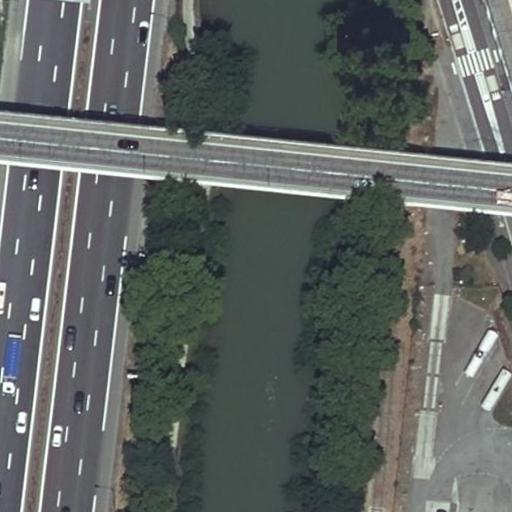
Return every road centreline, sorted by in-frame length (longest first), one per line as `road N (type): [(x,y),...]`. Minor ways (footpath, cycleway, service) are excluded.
road 1 (motorway): [(65,511),(126,0)]
road 2 (tertiary): [(511,196),(0,141)]
road 3 (motorway): [(53,0),(0,458)]
road 4 (residential): [(456,0),(511,181)]
